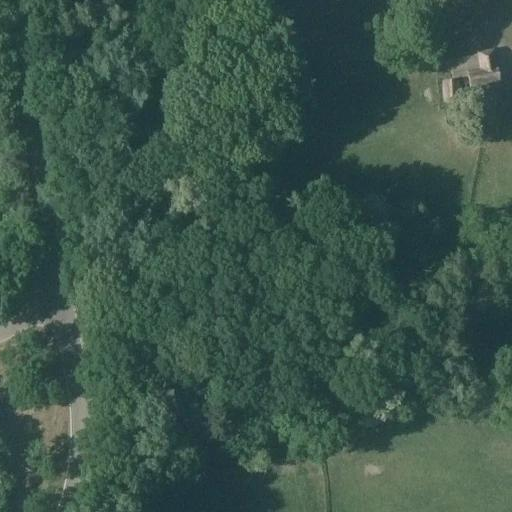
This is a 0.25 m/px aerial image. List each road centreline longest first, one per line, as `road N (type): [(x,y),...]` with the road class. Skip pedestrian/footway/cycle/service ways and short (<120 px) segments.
road 1 (unclassified): [(58,284),(9,0)]
road 2 (unclassified): [(68,511),(82,426),(58,284)]
